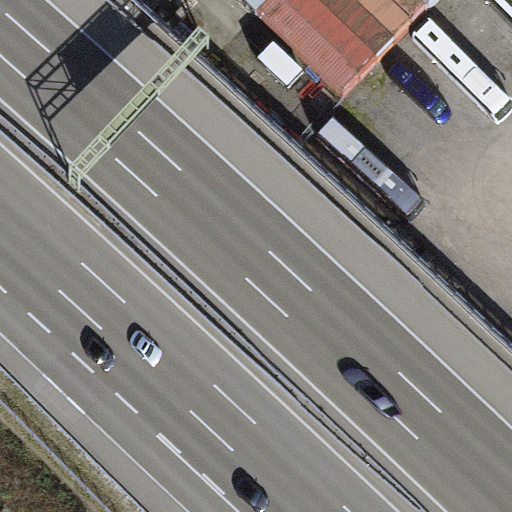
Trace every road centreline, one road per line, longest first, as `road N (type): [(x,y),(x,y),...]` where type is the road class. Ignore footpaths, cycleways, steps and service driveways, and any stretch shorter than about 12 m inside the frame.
road 1 (motorway): [(511,502),(0,28)]
road 2 (motorway): [(0,213),(323,511)]
